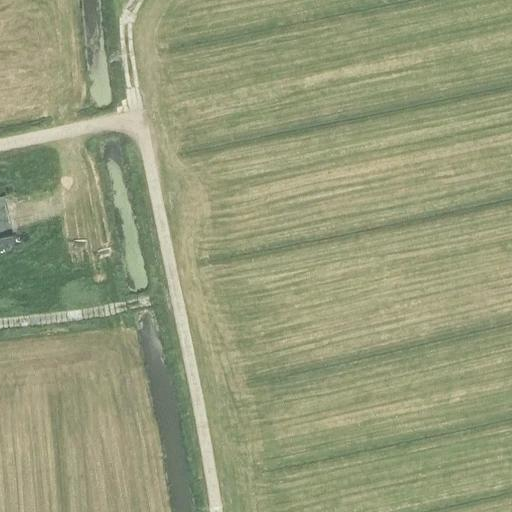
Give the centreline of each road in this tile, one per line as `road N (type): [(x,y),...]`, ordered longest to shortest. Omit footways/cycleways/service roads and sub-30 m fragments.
road 1 (track): [(216,511),(140,118),(0,144)]
road 2 (track): [(177,296),(0,324)]
road 3 (track): [(140,118),(126,22),(136,0)]
